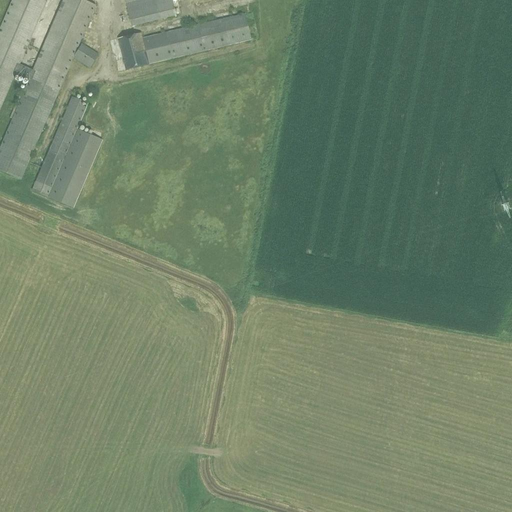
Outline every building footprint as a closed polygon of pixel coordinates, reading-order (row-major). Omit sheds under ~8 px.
[(9,0),(0,31),(0,89),(8,92),(19,60),(36,66),(50,24),(39,20),(37,26),(31,24),(29,28),(16,24),(24,0),(9,0)] [(77,0),(66,40),(67,41),(65,51),(72,53),(74,44),(75,45),(80,27),(81,27),(89,0),(77,0)] [(175,0),(128,0),(133,22),(178,13),(175,0)] [(145,34),(151,60),(253,38),(247,12),(145,34)] [(148,65),(140,33),(118,39),(126,70),(148,65)] [(91,67),(101,55),(84,41),(74,54),(91,67)] [(27,81),(0,156),(0,166),(26,176),(45,121),(45,120),(53,97),(38,92),(40,86),(27,81)] [(71,95),(37,187),(51,192),(55,182),(58,183),(55,193),(69,199),(78,199),(91,163),(91,170),(104,134),(94,130),(81,130),(91,134),(77,134),(78,131),(78,128),(88,101),(71,95)]
